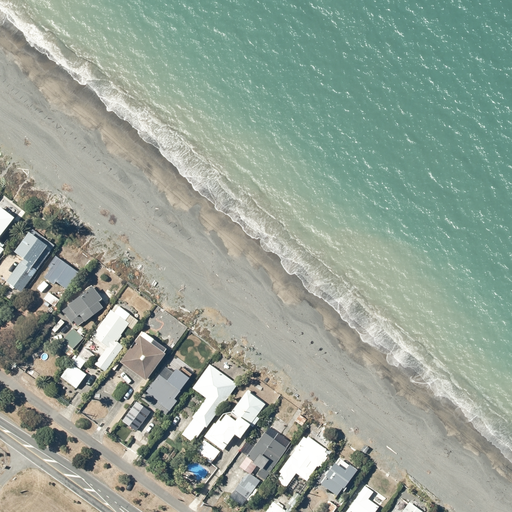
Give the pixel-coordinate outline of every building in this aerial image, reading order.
[(0,235),(15,218),(0,205),(0,235)] [(57,245),(32,228),(13,255),(23,262),(8,283),(22,294),(57,245)] [(82,273),(57,255),(48,267),(52,270),(46,278),(55,286),(58,282),(69,290),(82,273)] [(103,300),(95,288),(63,311),(72,325),(76,322),(79,327),(105,309),(100,302),(103,300)] [(60,300),(49,293),(45,300),(55,307),(60,300)] [(132,322),(109,308),(90,337),(107,348),(96,366),(107,372),(122,347),(118,344),(132,322)] [(85,339),(75,331),(59,349),(69,358),(85,339)] [(168,355),(141,336),(120,365),(147,384),(168,355)] [(90,338),(79,351),(89,360),(95,354),(98,356),(104,349),(90,338)] [(87,374),(71,363),(60,378),(76,389),(87,374)] [(239,385),(210,366),(194,390),(208,400),(183,436),(197,446),(239,385)] [(194,378),(178,367),(167,383),(160,378),(149,394),(159,401),(154,408),(167,416),(194,378)] [(129,386),(123,381),(113,396),(119,401),(129,386)] [(267,405),(248,391),(232,413),(240,420),(237,424),(223,414),(205,439),(225,453),(237,437),(241,440),(267,405)] [(155,413),(139,402),(121,426),(136,437),(155,413)] [(310,419),(302,414),(297,421),(304,426),(310,419)] [(294,442),(280,432),(275,440),(266,433),(256,449),(247,443),(241,453),(249,458),(242,468),(250,474),(253,475),(258,467),(262,470),(258,477),(267,483),(294,442)] [(331,453),(309,438),(307,440),(304,438),(280,473),(281,474),(276,482),(288,491),(297,477),(308,485),(331,453)] [(347,471),(337,464),(332,470),(327,466),(317,479),(322,483),(321,485),(338,498),(358,471),(351,466),(347,471)] [(261,482),(250,474),(233,497),(244,505),(261,482)] [(376,490),(366,483),(345,511),(376,511),(380,507),(369,500),(376,490)] [(284,507),(272,498),(262,511),(291,511),(303,496),(296,491),(284,507)] [(425,511),(410,501),(402,511),(425,511)] [(334,511),(338,508),(329,502),(321,511),(334,511)]
